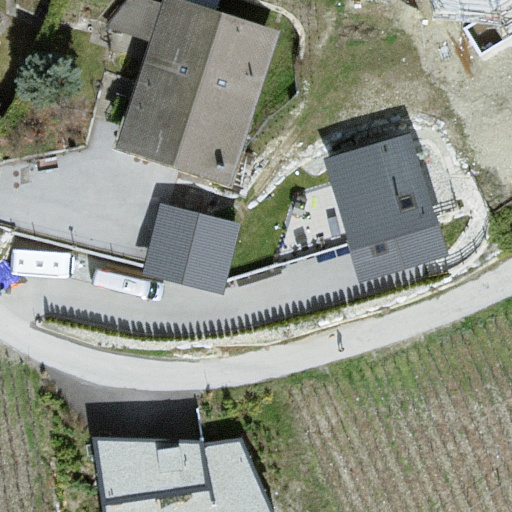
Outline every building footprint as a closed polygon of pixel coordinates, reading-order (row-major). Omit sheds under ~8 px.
[(511,0),(441,0),(447,10),(500,17),(511,8),(511,0)] [(273,38),(160,1),(111,150),(224,187),(273,38)] [(443,251),(409,139),(329,163),(363,275),(443,251)] [(235,227),(164,209),(149,270),(219,288),(235,227)] [(270,511),(239,437),(207,444),(93,436),(105,511),(270,511)]
